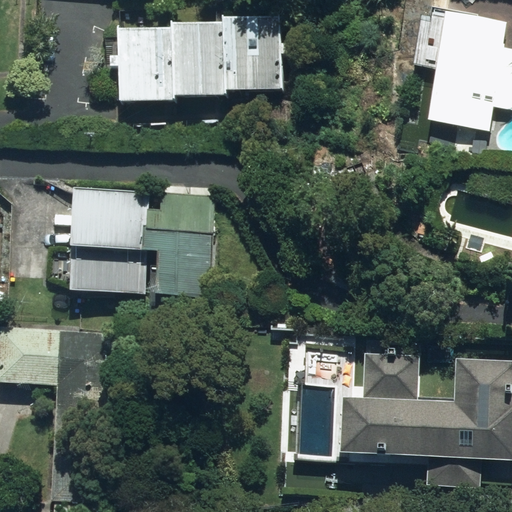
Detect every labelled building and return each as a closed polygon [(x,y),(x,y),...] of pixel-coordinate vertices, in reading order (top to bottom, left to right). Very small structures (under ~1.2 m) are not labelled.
[(423,65),(446,69),(437,121),(496,131),(500,108),(511,109),(511,47),(510,48),(511,34),(511,23),(455,13),(454,22),(431,18),(423,65)] [(121,25),(125,106),(298,97),(294,16),(121,25)] [(511,178),(480,166),(452,236),(511,260),(511,178)] [(158,226),(159,193),(80,190),(76,297),(155,300),(158,226)] [(158,226),(216,229),(218,196),(159,193),(158,226)] [(0,272),(6,273),(10,215),(0,214),(0,272)] [(216,229),(158,226),(155,300),(213,303),(216,229)] [(111,383),(121,383),(123,333),(8,327),(5,382),(62,385),(56,507),(105,509),(111,383)] [(511,462),(511,355),(466,354),(464,404),(425,403),(428,352),(374,350),(372,400),(354,400),(351,456),(437,459),(435,491),(490,493),(491,462),(511,462)]
